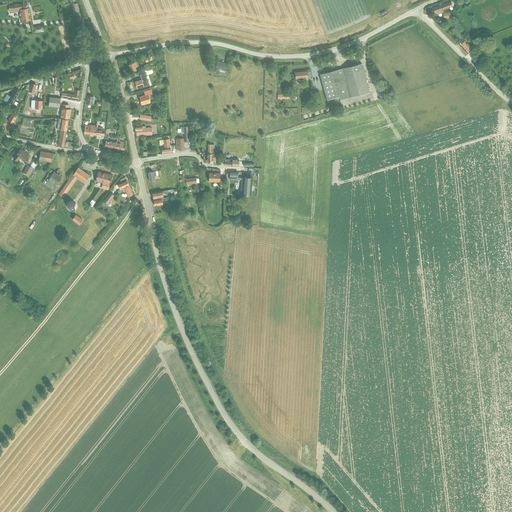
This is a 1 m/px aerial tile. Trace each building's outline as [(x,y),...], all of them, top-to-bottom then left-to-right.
[(451,2),(432,8),(434,13),(435,12),(436,15),(443,12),(442,10),(447,8),(453,6),(451,2)] [(23,4),(9,6),(10,12),(20,11),(21,22),(31,20),(29,8),(28,8),(28,4),(23,4)] [(461,44),(469,53),(473,49),(465,41),(461,44)] [(225,70),(227,63),(217,61),(215,71),(218,72),(219,69),(225,70)] [(135,67),(138,65),(136,62),(128,65),(131,72),(136,70),(135,67)] [(342,69),(350,98),(370,92),(362,64),(342,69)] [(342,69),(320,74),(326,100),(340,97),(340,100),(350,98),(342,69)] [(141,79),(135,82),(137,88),(149,84),(144,70),(138,72),(140,78),(141,78),(141,79)] [(307,71),(295,72),(296,79),(300,78),(300,80),(303,79),(303,78),(308,77),(308,79),(311,78),(310,70),(307,70),(308,72),(307,72),(307,71)] [(7,94),(4,100),(12,104),(20,91),(19,91),(15,88),(11,96),(7,94)] [(62,93),(62,97),(68,98),(72,99),(78,100),(80,92),(80,91),(78,91),(77,91),(76,90),(75,95),(68,94),(62,93)] [(148,95),(152,94),(151,90),(144,92),(145,95),(139,97),(141,104),(150,102),(148,95)] [(60,107),(61,98),(60,98),(50,97),(49,106),(60,107)] [(31,100),(31,108),(36,109),(42,109),(42,101),(31,100)] [(62,108),(61,117),(69,118),(71,109),(68,109),(68,105),(63,104),(62,108)] [(14,130),(15,128),(12,125),(18,115),(13,112),(8,121),(5,119),(2,124),(10,129),(11,128),(14,130)] [(60,132),(66,133),(68,120),(59,118),(57,129),(61,130),(60,132)] [(142,126),(135,127),(135,129),(135,131),(136,131),(136,135),(152,134),(152,128),(146,128),(146,126),(142,127),(142,126)] [(97,127),(96,135),(104,136),(105,130),(103,130),(103,128),(98,127),(97,127)] [(66,133),(60,132),(58,146),(64,147),(66,133)] [(124,150),(125,143),(119,142),(120,137),(118,136),(117,142),(116,144),(118,144),(117,149),(124,150)] [(170,147),(169,139),(164,140),(165,148),(166,148),(161,149),(162,154),(171,153),(170,148),(169,148),(169,147),(170,147)] [(184,149),(183,139),(176,139),(176,149),(184,149)] [(117,142),(109,140),(109,141),(106,141),(105,147),(112,148),(117,149),(118,144),(116,144),(117,142)] [(207,144),(207,153),(214,154),(216,154),(219,154),(219,151),(214,151),(214,145),(207,144)] [(20,149),(16,155),(15,156),(14,158),(17,161),(19,158),(24,161),(29,155),(25,151),(23,152),(20,149)] [(51,162),(52,153),(41,151),(39,160),(51,162)] [(158,163),(146,165),(150,184),(154,184),(154,186),(153,186),(154,192),(161,191),(159,184),(158,182),(162,182),(158,163)] [(78,167),(73,175),(77,177),(85,183),(90,175),(78,167)] [(53,171),(51,170),(42,183),(53,190),(55,187),(47,182),(53,171)] [(98,171),(96,181),(103,183),(102,187),(107,188),(108,184),(109,184),(112,175),(98,171)] [(230,172),(229,179),(241,180),(240,190),(242,190),(242,196),(249,196),(251,196),(251,191),(250,190),(250,186),(252,186),(252,178),(253,176),(250,176),(250,178),(243,177),(238,177),(238,173),(230,172)] [(223,186),(223,180),(220,180),(220,173),(209,173),(208,181),(219,182),(219,186),(223,186)] [(77,177),(73,175),(52,205),(56,208),(63,198),(63,197),(77,177)] [(120,183),(117,184),(120,189),(129,185),(126,180),(125,177),(122,179),(120,181),(120,183)] [(120,189),(119,190),(120,192),(124,190),(127,197),(133,195),(129,185),(120,189)] [(169,193),(168,190),(161,191),(154,192),(152,192),(153,199),(163,197),(163,194),(166,193),(166,194),(169,193)] [(110,192),(103,201),(108,204),(110,201),(112,198),(114,196),(110,192)] [(165,202),(168,201),(167,197),(153,200),(154,205),(163,204),(162,201),(164,200),(165,202)] [(72,211),(74,211),(75,210),(76,208),(76,206),(76,205),(76,203),(74,202),(72,201),(71,201),(69,202),(67,203),(67,205),(66,207),(67,208),(68,210),(70,211),(72,211)] [(79,224),(83,220),(76,215),(72,219),(79,224)]
